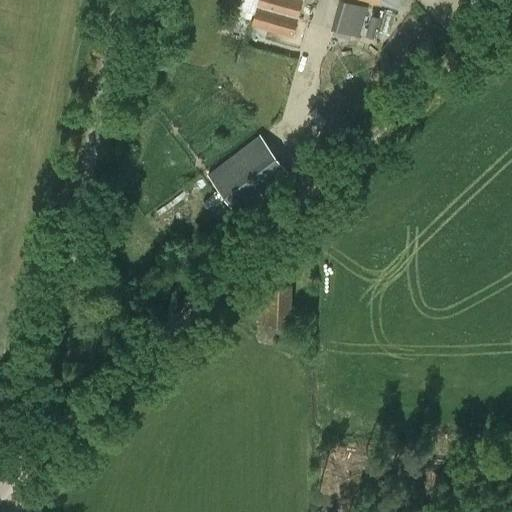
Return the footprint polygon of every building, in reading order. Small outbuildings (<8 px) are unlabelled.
[(259,0),(253,23),(293,34),(302,0),(259,0)] [(367,6),(346,0),(339,0),(332,27),(359,35),(367,6)] [(364,0),(398,9),(400,0),(364,0)] [(258,136),(209,174),(242,215),(291,177),(258,136)] [(293,282),(291,282),(291,267),(276,267),(275,282),(255,283),(254,321),(292,324),(293,282)]
